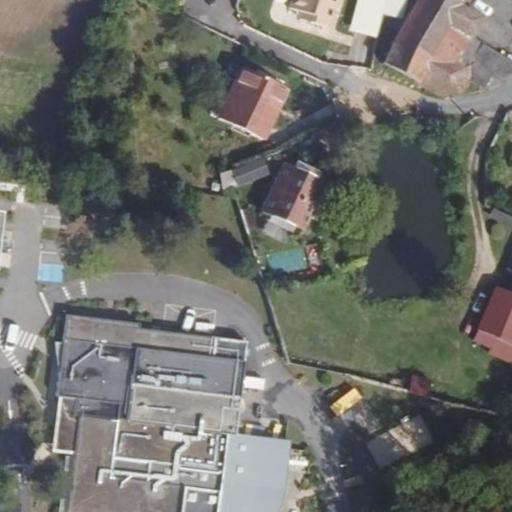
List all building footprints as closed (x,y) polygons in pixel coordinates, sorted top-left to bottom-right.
[(339,6),(340,0),(295,0),(293,7),(304,11),(304,16),(329,25),(336,5),(339,6)] [(386,16),(389,0),(368,0),(362,30),(382,35),(386,16)] [(482,17),(477,13),(482,3),(476,0),(419,0),(385,66),(444,100),(461,98),(465,94),(468,90),(471,84),(471,79),(471,75),(470,70),(468,67),(465,63),(462,60),(463,57),(496,75),(505,60),(473,41),(474,37),(472,35),(482,17)] [(399,19),(403,0),(389,0),(386,16),(399,19)] [(263,138),(285,88),(243,69),(221,119),(263,138)] [(267,175),(262,160),(234,169),(238,183),(267,175)] [(326,181),(326,179),(287,162),(265,213),(305,230),(316,203),(326,181)] [(329,204),(335,189),(333,184),(326,181),(316,203),(324,206),(329,204)] [(511,218),(493,210),(491,216),(511,225),(511,218)] [(511,346),(511,295),(498,290),(480,332),(511,346)] [(235,427),(243,353),(245,340),(211,335),(64,313),(59,342),(53,340),(54,353),(57,373),(56,390),(59,394),(55,419),(50,449),(63,455),(57,511),(273,511),(280,501),(286,439),(226,432),(227,426),(235,427)] [(511,346),(480,332),(476,342),(492,350),(489,358),(511,366),(511,346)] [(427,400),(432,381),(415,376),(413,385),(410,395),(427,400)]
